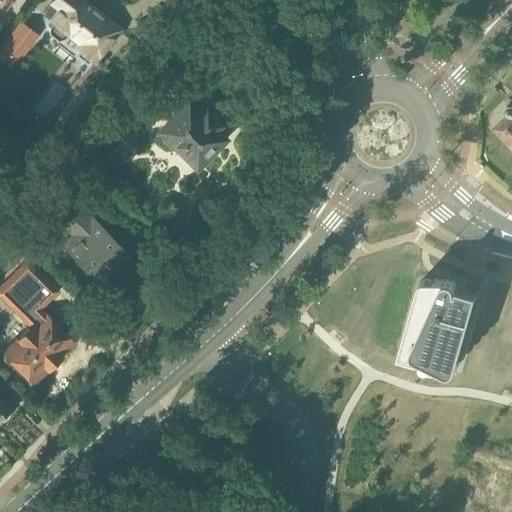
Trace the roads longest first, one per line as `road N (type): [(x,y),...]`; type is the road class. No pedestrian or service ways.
road 1 (tertiary): [(34,511),(207,340)]
road 2 (unclassified): [(302,511),(306,463),(297,424),(207,340)]
road 3 (tertiary): [(506,0),(400,92)]
road 4 (tertiary): [(426,118),(511,16)]
road 5 (tertiary): [(402,180),(459,228),(511,251)]
